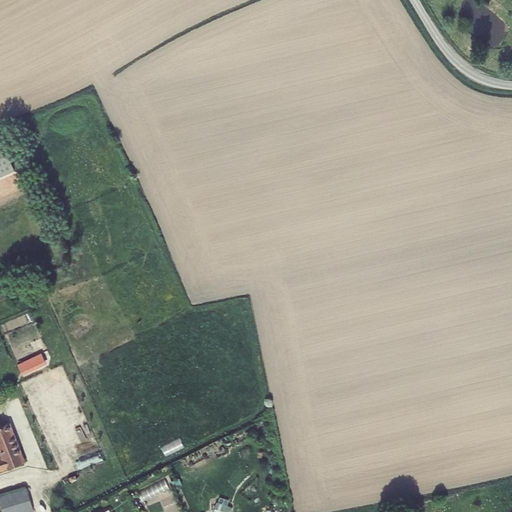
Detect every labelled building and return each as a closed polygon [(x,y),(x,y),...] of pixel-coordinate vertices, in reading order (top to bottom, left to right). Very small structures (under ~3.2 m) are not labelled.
[(0,166),(9,163),(0,136),(0,166)] [(25,374),(50,363),(44,351),(20,362),(25,374)] [(0,468),(4,468),(20,462),(14,442),(7,423),(0,424),(0,468)] [(140,491),(143,499),(171,489),(168,481),(140,491)] [(0,508),(16,503),(9,482),(0,484),(0,508)] [(216,511),(230,511),(232,510),(228,509),(232,499),(221,496),(216,511)]
